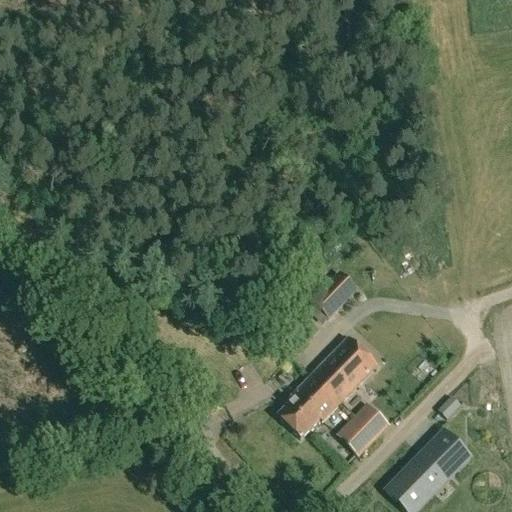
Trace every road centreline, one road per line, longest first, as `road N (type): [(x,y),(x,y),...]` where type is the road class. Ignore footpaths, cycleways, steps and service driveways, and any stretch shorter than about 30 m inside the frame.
road 1 (unclassified): [(0,470),(153,438)]
road 2 (track): [(262,511),(197,450),(173,434),(153,438)]
